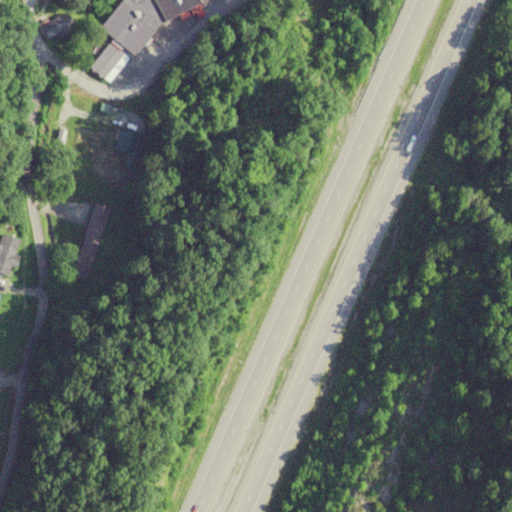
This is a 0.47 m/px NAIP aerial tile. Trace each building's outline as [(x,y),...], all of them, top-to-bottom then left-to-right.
[(133,57),(150,35),(181,13),(200,7),(198,0),(119,0),(97,29),(133,57)] [(36,27),(47,43),(70,28),(59,12),(36,27)] [(124,57),(107,44),(87,68),(104,82),(124,57)] [(142,139),(124,130),(113,153),(126,159),(128,156),(132,158),(142,139)] [(106,207),(90,202),(69,277),(85,281),(106,207)] [(19,240),(0,234),(0,273),(9,277),(19,240)]
